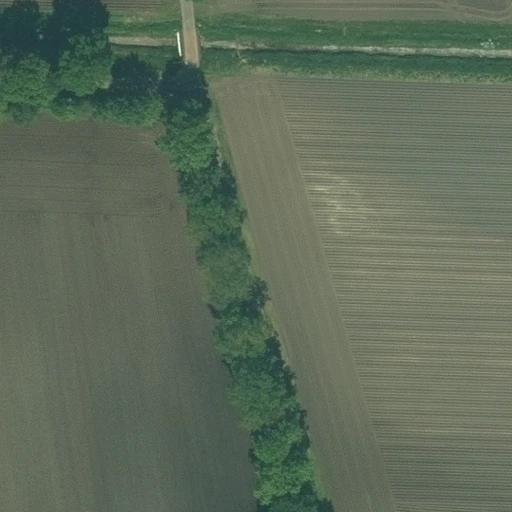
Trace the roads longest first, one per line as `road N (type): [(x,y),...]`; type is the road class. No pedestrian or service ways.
road 1 (unclassified): [(299,511),(175,84)]
road 2 (unclassified): [(175,84),(0,78)]
